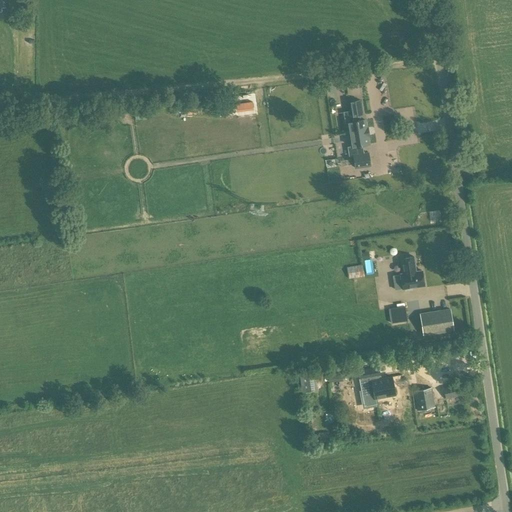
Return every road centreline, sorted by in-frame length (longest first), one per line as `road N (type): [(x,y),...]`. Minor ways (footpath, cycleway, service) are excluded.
road 1 (unclassified): [(509,511),(432,0)]
road 2 (track): [(0,15),(14,30),(21,94),(51,103),(440,54)]
